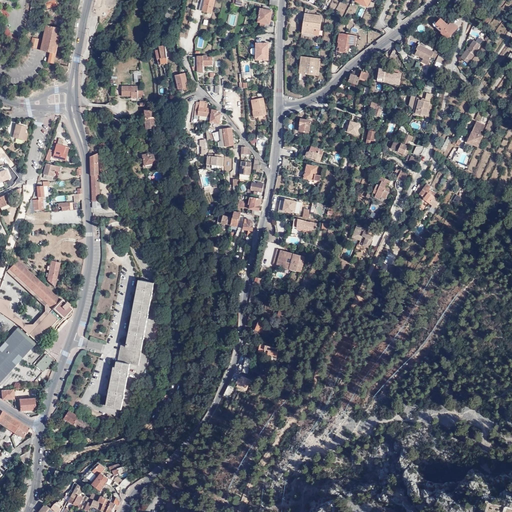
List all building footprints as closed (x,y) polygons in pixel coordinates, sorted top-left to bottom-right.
[(214,0),(201,0),(200,4),(204,5),(202,11),(211,14),(215,0),(214,0)] [(59,7),(55,1),(46,5),(49,12),(59,7)] [(259,9),(257,22),(269,24),(272,11),(259,9)] [(319,29),(321,16),(304,14),(303,22),(306,22),(305,33),(312,34),(313,29),(319,29)] [(441,21),(441,20),(439,17),(433,23),(436,26),(435,27),(440,32),(439,33),(445,39),(456,27),(449,20),(446,24),(445,25),(441,21)] [(48,64),(56,66),(63,30),(47,27),(42,52),(51,53),(48,64)] [(347,52),(348,51),(349,44),(352,44),(356,45),(358,36),(340,33),(338,42),(339,43),(339,47),(340,47),(340,51),(347,52)] [(198,42),(197,47),(202,48),(205,37),(198,36),(197,42),(198,42)] [(33,39),(31,50),(37,51),(40,41),(33,39)] [(471,46),(469,47),(467,50),(467,49),(461,57),(468,63),(474,55),(473,54),(481,45),(474,40),(470,45),(471,46)] [(268,43),(256,43),(255,60),(268,60),(268,43)] [(427,64),(433,52),(418,44),(416,49),(417,50),(415,55),(423,59),(421,62),(427,64)] [(157,58),(166,56),(165,45),(159,46),(159,48),(156,49),(157,58)] [(447,59),(438,52),(435,60),(442,64),(447,59)] [(197,59),(197,64),(197,68),(198,68),(198,72),(203,72),(203,65),(212,65),(212,57),(206,57),(206,56),(197,56),(197,57),(197,59)] [(301,56),(300,66),(303,67),(302,74),(315,75),(315,71),(319,71),(320,59),(301,56)] [(373,60),(372,58),(363,64),(364,67),(373,60)] [(409,60),(404,62),(408,71),(414,70),(409,60)] [(354,70),(349,75),(348,80),(358,83),(360,78),(362,70),(363,69),(358,68),(354,70)] [(399,84),(401,74),(384,72),(385,68),(379,68),(377,81),(399,84)] [(360,78),(362,79),(367,80),(369,72),(362,70),(360,78)] [(177,89),(182,88),(182,90),(188,89),(185,73),(175,75),(177,89)] [(131,101),(143,101),(143,91),(138,91),(138,86),(121,86),(121,96),(131,96),(131,101)] [(431,95),(425,93),(423,99),(421,98),(420,100),(412,97),(410,103),(412,111),(411,114),(413,114),(414,112),(425,115),(431,95)] [(251,101),(253,112),(255,111),(256,116),(266,114),(263,99),(251,101)] [(199,102),(196,101),(193,115),(193,118),(201,119),(201,117),(201,116),(197,115),(199,102)] [(199,101),(199,102),(197,115),(201,116),(201,117),(208,118),(210,118),(211,109),(211,108),(207,107),(208,104),(204,103),(204,102),(199,101)] [(378,106),(378,103),(374,102),(373,105),(371,104),(369,109),(374,110),(372,115),(378,117),(379,112),(377,112),(378,106)] [(145,118),(155,118),(154,103),(146,103),(146,110),(144,110),(145,118)] [(209,121),(209,122),(210,122),(210,124),(219,125),(220,113),(218,112),(218,110),(211,109),(210,118),(209,121)] [(319,122),(326,109),(323,109),(316,121),(319,122)] [(488,117),(477,113),(474,119),(485,124),(488,117)] [(155,118),(145,118),(146,129),(156,128),(155,117),(155,118)] [(308,133),(311,121),(300,119),(300,122),(299,131),(308,133)] [(357,134),(360,123),(350,121),(347,132),(357,134)] [(485,125),(476,121),(469,138),(467,137),(465,141),(478,147),(483,136),(480,135),(482,130),(483,131),(485,125)] [(26,141),(28,126),(15,123),(12,137),(26,141)] [(234,145),(232,128),(231,128),(219,129),(220,131),(213,133),(215,140),(216,141),(220,141),(221,147),(234,145)] [(215,140),(213,133),(207,130),(206,130),(208,140),(211,140),(212,140),(215,140)] [(373,141),(375,132),(368,131),(365,145),(370,146),(371,141),(373,141)] [(403,144),(394,140),(391,149),(406,156),(408,151),(406,150),(407,147),(407,146),(409,141),(411,142),(414,137),(407,134),(403,144)] [(67,160),(71,146),(67,146),(67,145),(63,144),(64,139),(60,137),(58,143),(57,143),(53,157),(67,160)] [(452,139),(448,137),(441,149),(445,151),(452,139)] [(309,146),(308,151),(305,150),(304,156),(314,159),(316,153),(320,154),(322,150),(318,149),(318,148),(309,146)] [(420,155),(422,147),(415,146),(414,153),(420,155)] [(94,154),(91,155),(91,174),(100,174),(99,152),(94,154)] [(145,165),(160,161),(159,152),(149,154),(149,153),(143,154),(145,165)] [(212,165),(223,166),(224,158),(218,157),(219,155),(213,154),(213,156),(209,156),(207,168),(211,168),(212,165)] [(408,162),(414,164),(417,158),(411,156),(409,160),(408,162)] [(286,170),(288,161),(282,159),(281,163),(280,163),(279,166),(280,166),(280,169),(286,170)] [(241,161),(240,174),(245,175),(251,175),(251,167),(246,166),(246,162),(241,161)] [(55,170),(57,166),(47,163),(43,173),(44,173),(43,177),(49,179),(50,178),(52,179),(55,170)] [(318,181),(320,175),(314,174),(316,166),(305,164),(302,178),(313,180),(318,181)] [(206,167),(199,169),(204,189),(211,187),(206,167)] [(6,169),(0,171),(0,183),(10,179),(6,169)] [(405,174),(400,171),(397,178),(403,181),(406,174),(405,174)] [(107,200),(107,196),(101,196),(100,174),(91,175),(91,200),(107,200)] [(377,184),(376,186),(378,187),(375,194),(375,195),(374,197),(380,199),(381,197),(385,199),(390,189),(387,187),(390,181),(381,177),(378,185),(377,184)] [(34,197),(48,196),(47,186),(49,186),(49,181),(38,182),(37,185),(44,185),(44,186),(38,186),(38,190),(36,190),(34,197)] [(431,187),(427,184),(419,195),(421,196),(424,198),(423,199),(432,206),(431,207),(434,209),(440,201),(434,196),(437,193),(429,189),(431,187)] [(20,193),(20,188),(11,192),(13,196),(20,193)] [(11,203),(7,194),(0,196),(0,207),(0,208),(11,203)] [(76,200),(82,200),(82,194),(76,194),(73,194),(74,202),(76,202),(76,200)] [(250,196),(249,205),(252,205),(251,209),(259,210),(261,198),(260,198),(252,197),(250,196)] [(34,200),(35,210),(44,209),(47,209),(47,200),(48,197),(33,198),(34,200)] [(296,201),(286,199),(284,211),(294,213),(296,201)] [(233,217),(220,215),(218,224),(237,228),(241,214),(245,215),(245,213),(242,212),(237,211),(237,212),(234,212),(233,217)] [(311,221),(295,218),(293,227),(308,230),(306,236),(309,237),(311,231),(316,232),(317,224),(311,223),(311,221)] [(251,220),(248,219),(248,223),(245,223),(245,230),(253,230),(253,223),(251,220)] [(358,225),(352,237),(361,241),(362,236),(366,238),(363,245),(370,247),(376,232),(358,225)] [(273,265),(301,273),(306,257),(277,249),(273,265)] [(51,260),(46,280),(54,287),(60,262),(51,260)] [(17,261),(10,268),(47,303),(53,308),(47,314),(36,327),(29,334),(36,342),(57,319),(59,320),(62,317),(63,317),(72,309),(68,305),(69,304),(65,301),(64,302),(62,299),(60,301),(17,261)] [(47,303),(10,268),(7,271),(44,305),(47,303)] [(138,365),(153,283),(141,281),(128,346),(121,344),(118,362),(117,361),(109,405),(122,407),(130,364),(138,365)] [(0,298),(0,312),(5,316),(8,308),(10,302),(0,299),(0,298)] [(47,303),(44,305),(45,312),(47,314),(53,308),(47,303)] [(5,316),(22,328),(26,324),(8,308),(5,316)] [(282,321),(286,311),(279,308),(276,313),(279,315),(278,319),(282,321)] [(47,314),(45,312),(33,324),(36,327),(47,314)] [(149,316),(148,324),(145,337),(151,338),(155,318),(149,316)] [(253,334),(257,335),(257,333),(258,333),(259,331),(262,331),(265,321),(258,319),(253,334)] [(22,328),(29,334),(36,327),(33,324),(26,324),(22,328)] [(0,381),(11,370),(35,343),(18,327),(0,346),(0,381)] [(277,357),(278,348),(260,344),(258,352),(277,357)] [(53,360),(45,354),(35,365),(43,372),(53,360)] [(252,367),(254,358),(245,357),(243,366),(252,367)] [(11,370),(0,381),(0,384),(2,387),(14,373),(11,370)] [(234,372),(231,379),(238,383),(237,386),(240,388),(245,390),(250,380),(234,372)] [(229,385),(222,395),(227,398),(234,388),(229,385)] [(13,389),(2,390),(2,399),(14,399),(13,389)] [(14,399),(15,407),(19,407),(20,410),(36,409),(35,398),(19,399),(14,399)] [(59,405),(55,412),(64,418),(69,411),(59,405)] [(13,418),(2,411),(0,413),(0,423),(7,428),(13,418)] [(86,429),(86,431),(97,429),(97,427),(69,411),(64,418),(74,424),(75,423),(86,429)] [(13,418),(7,428),(14,432),(21,422),(13,418)] [(27,431),(32,434),(33,430),(21,422),(14,432),(23,438),(27,431)] [(98,476),(101,473),(105,469),(99,464),(92,471),(98,476)] [(88,471),(84,475),(89,480),(93,475),(88,471)] [(92,484),(92,485),(100,491),(106,484),(104,483),(108,478),(107,477),(101,473),(98,476),(97,477),(92,484)] [(74,479),(70,477),(65,483),(68,485),(69,485),(74,479)] [(123,481),(117,477),(114,481),(120,485),(123,481)] [(79,495),(82,490),(83,488),(77,485),(71,497),(77,500),(79,495)] [(116,511),(120,503),(118,497),(116,492),(113,493),(116,500),(113,503),(110,502),(105,511),(116,511)] [(98,502),(100,497),(93,493),(91,498),(94,500),(98,502)] [(69,502),(74,504),(79,507),(84,497),(79,495),(77,500),(71,497),(69,502)] [(101,510),(104,511),(105,511),(110,502),(105,499),(106,499),(102,497),(101,496),(100,497),(98,502),(103,504),(100,510),(101,510)] [(81,508),(88,511),(89,510),(91,505),(94,500),(91,498),(88,504),(87,503),(87,504),(86,504),(85,506),(82,505),(81,508)] [(511,511),(511,506),(504,505),(487,501),(486,499),(486,498),(484,498),(484,500),(485,500),(485,501),(483,511),(511,511)] [(91,505),(100,510),(103,504),(98,502),(94,500),(91,505)] [(60,511),(62,507),(63,508),(64,506),(57,502),(56,502),(55,504),(52,508),(55,511),(56,511),(60,511)]
